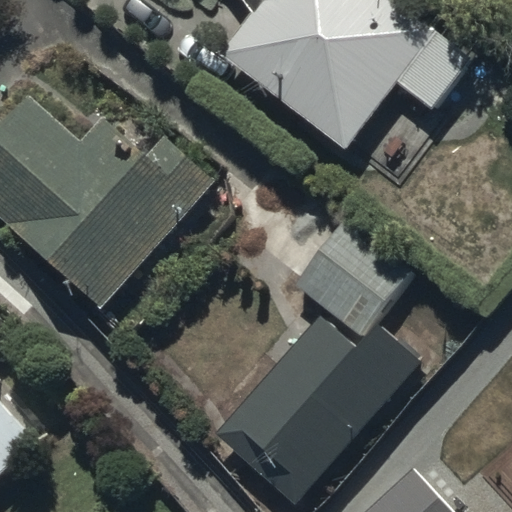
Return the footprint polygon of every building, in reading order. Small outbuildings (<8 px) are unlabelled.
[(479,66),(396,0),(247,0),(260,19),(230,57),(351,152),(404,85),(441,114),(479,66)] [(0,218),(111,314),(226,185),(176,140),(158,160),(113,120),(90,146),(38,100),(12,130),(9,127),(0,119),(0,218)] [(303,289),(368,340),(417,278),(353,225),(303,289)] [(307,511),(434,365),(393,329),(370,356),(326,318),(219,441),(301,511),(307,511)] [(0,485),(45,445),(0,395),(0,485)] [(457,511),(420,472),(376,511),(457,511)]
